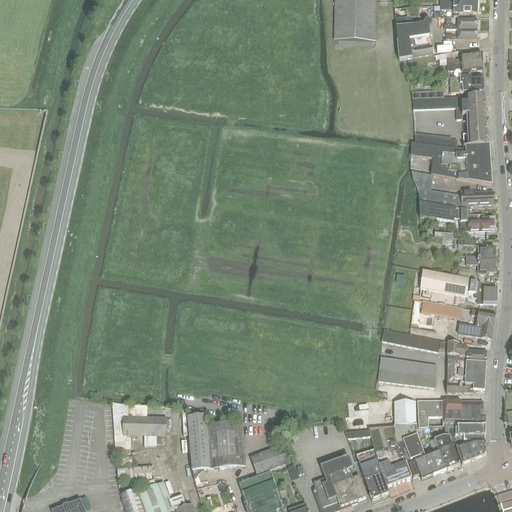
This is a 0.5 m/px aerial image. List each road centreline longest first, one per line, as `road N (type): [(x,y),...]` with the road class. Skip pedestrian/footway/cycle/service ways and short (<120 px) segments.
road 1 (tertiary): [(499,469),(494,373),(508,259),(500,0)]
road 2 (secondary): [(31,357),(91,84),(131,0)]
road 3 (secondary): [(6,511),(31,357)]
road 4 (secondary): [(31,357),(0,482)]
